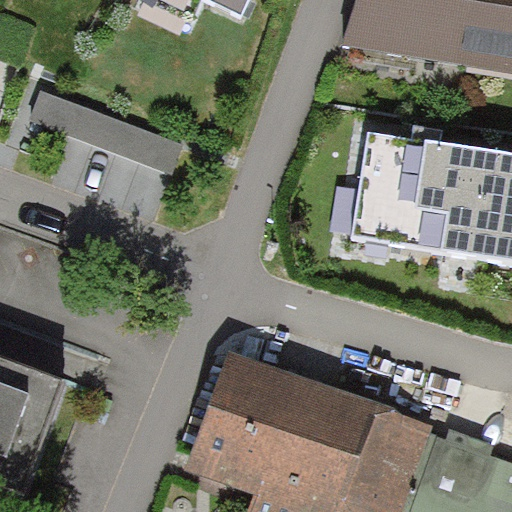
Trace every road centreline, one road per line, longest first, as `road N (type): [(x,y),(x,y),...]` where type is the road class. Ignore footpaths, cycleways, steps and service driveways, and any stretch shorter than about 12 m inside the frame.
road 1 (residential): [(511,365),(408,343),(209,276)]
road 2 (residential): [(209,276),(324,0)]
road 3 (residential): [(132,511),(209,276)]
road 4 (residential): [(209,276),(0,197)]
